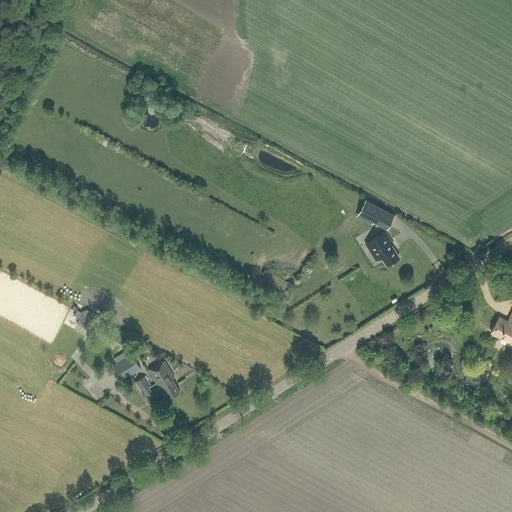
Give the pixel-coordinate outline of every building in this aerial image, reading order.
[(373,221),(386,228),(392,217),(364,202),(356,217),(371,225),(373,221)] [(384,232),(364,245),(375,261),(380,258),(386,266),(398,258),(390,246),(392,245),(384,232)] [(511,310),(511,311),(506,321),(499,318),(491,333),(511,343),(511,310)] [(93,318),(83,312),(78,321),(88,327),(93,318)] [(123,332),(108,323),(102,334),(116,342),(123,332)] [(137,340),(126,336),(123,343),(134,347),(137,340)] [(132,353),(120,361),(112,365),(122,381),(142,369),(132,353)] [(168,399),(180,392),(172,379),(174,378),(164,362),(149,371),(156,383),(157,382),(168,399)] [(150,387),(153,386),(146,375),(135,383),(141,393),(144,392),(146,396),(152,392),(150,387)]
